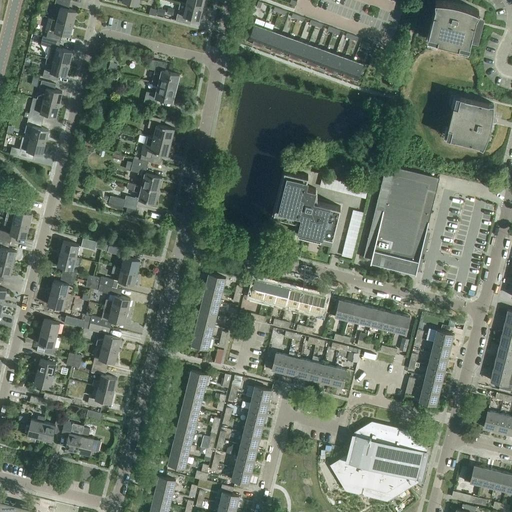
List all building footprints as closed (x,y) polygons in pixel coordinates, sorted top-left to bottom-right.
[(60,8),(57,19),(73,23),(76,11),(68,9),(70,2),(62,0),(55,0),(54,7),(60,8)] [(458,48),(466,50),(466,51),(467,52),(469,43),(476,45),(481,23),(475,21),(477,14),(479,10),(476,9),(473,8),(469,6),(463,4),(460,3),(457,2),(452,1),(449,1),(446,0),(444,0),(435,0),(435,4),(428,33),(438,36),(437,40),(448,43),(449,38),(458,41),(457,45),(459,45),(458,48)] [(202,8),(186,4),(180,2),(178,9),(185,10),(183,15),(177,13),(176,21),(190,24),(191,18),(199,20),(202,8)] [(48,29),(46,37),(60,41),(62,34),(70,36),(73,23),(57,19),(49,17),(46,29),(48,29)] [(254,25),(248,41),(257,44),(263,28),(254,25)] [(263,28),(257,44),(266,47),(272,31),(263,28)] [(272,31),(266,47),(275,51),(281,35),(272,31)] [(281,35),(275,51),(284,54),(290,38),(281,35)] [(45,57),(47,58),(69,64),(72,51),(59,48),(60,41),(46,37),(44,45),(47,46),(45,57)] [(290,38),(284,54),(293,57),(299,41),(290,38)] [(299,41),(293,57),(302,61),(308,44),(299,41)] [(308,44),(302,61),(311,64),(317,48),(308,44)] [(317,48),(311,64),(320,67),(326,51),(317,48)] [(326,51),(320,67),(329,71),(335,54),(326,51)] [(335,54),(329,71),(338,74),(344,58),(335,54)] [(69,64),(47,58),(45,63),(52,64),(50,71),(44,69),(43,76),(57,80),(58,74),(66,76),(69,64)] [(116,72),(118,64),(113,63),(114,59),(111,58),(108,70),(116,72)] [(344,58),(338,74),(347,77),(353,61),(344,58)] [(152,82),(158,84),(176,88),(180,74),(165,70),(167,63),(157,61),(152,82)] [(353,61),(347,77),(356,81),(362,64),(353,61)] [(107,78),(116,81),(118,75),(108,72),(107,78)] [(33,97),(33,98),(59,104),(62,92),(54,90),(56,84),(42,80),(40,87),(46,89),(45,94),(38,96),(38,95),(37,98),(33,97)] [(176,88),(158,84),(156,94),(146,91),(143,103),(156,106),(158,98),(173,102),(176,88)] [(452,128),(450,137),(479,145),(483,147),(485,143),(486,140),(487,137),(488,134),(489,131),(491,127),(491,124),(492,121),(492,118),(493,114),(493,110),(493,107),(494,104),(489,104),(452,94),(451,96),(452,96),(450,104),(453,105),(453,106),(457,107),(455,117),(451,116),(448,127),(452,128)] [(28,117),(42,121),(44,114),(56,117),(59,104),(33,98),(29,113),(25,112),(24,116),(28,117)] [(93,120),(106,124),(108,117),(95,114),(93,120)] [(155,129),(154,137),(171,142),(174,128),(160,125),(161,119),(150,116),(148,127),(155,129)] [(28,117),(23,136),(45,142),(49,130),(41,128),(42,121),(28,117)] [(45,142),(23,136),(19,156),(33,160),(35,153),(42,154),(45,142)] [(171,142),(154,137),(147,136),(145,143),(144,143),(141,154),(151,157),(153,151),(168,155),(171,142)] [(143,178),(142,185),(159,190),(162,177),(145,173),(148,162),(134,158),(131,171),(138,172),(137,177),(143,178)] [(290,170),(290,167),(284,166),(272,217),(278,218),(278,215),(301,221),(298,233),(332,241),(340,206),(313,199),(314,193),(309,191),(310,188),(316,189),(316,188),(305,186),(308,175),(290,170)] [(371,259),(416,271),(421,252),(439,177),(394,166),(393,171),(385,169),(363,256),(371,258),(371,259)] [(322,175),(320,186),(366,195),(369,185),(322,175)] [(159,190),(142,185),(128,182),(127,188),(133,189),(132,191),(140,193),(138,199),(155,203),(159,190)] [(109,202),(123,206),(125,199),(110,196),(109,202)] [(32,213),(24,211),(26,205),(11,202),(10,207),(8,207),(5,219),(8,220),(13,221),(29,225),(32,213)] [(342,254),(353,257),(364,210),(353,208),(342,254)] [(0,230),(0,238),(10,241),(12,234),(26,238),(29,225),(13,221),(8,220),(5,219),(4,224),(11,226),(10,232),(0,230)] [(0,259),(13,263),(16,250),(9,248),(10,241),(0,238),(0,259)] [(94,247),(101,249),(103,243),(83,238),(81,247),(93,250),(94,247)] [(63,241),(60,253),(76,257),(79,245),(63,241)] [(124,256),(121,268),(137,272),(140,260),(133,258),(134,251),(122,248),(120,255),(124,256)] [(63,267),(62,274),(75,278),(77,270),(73,269),(75,263),(80,265),(82,258),(76,257),(60,253),(57,266),(63,267)] [(0,280),(1,280),(2,281),(4,274),(10,275),(13,263),(0,259),(0,280)] [(121,268),(114,266),(112,273),(119,275),(118,281),(134,285),(137,272),(121,268)] [(54,279),(50,292),(66,296),(70,284),(73,285),(75,278),(62,274),(60,281),(54,279)] [(209,274),(206,285),(223,290),(226,278),(209,274)] [(95,276),(93,282),(112,287),(114,279),(102,276),(101,278),(95,276)] [(251,295),(263,298),(267,281),(255,278),(251,295)] [(263,298),(275,301),(279,284),(267,281),(263,298)] [(93,282),(92,288),(98,289),(98,291),(112,294),(114,287),(112,287),(93,282)] [(275,301),(286,304),(291,287),(279,284),(275,301)] [(206,285),(203,297),(220,301),(223,290),(206,285)] [(286,304),(298,307),(302,290),(291,287),(286,304)] [(298,307),(310,310),(314,293),(302,290),(298,307)] [(66,296),(50,292),(47,304),(63,308),(66,296)] [(314,293),(310,310),(322,313),(326,296),(314,293)] [(106,299),(104,305),(127,311),(130,299),(114,295),(113,301),(106,299)] [(203,297),(200,309),(217,313),(220,301),(203,297)] [(335,316),(347,319),(351,302),(339,299),(335,316)] [(347,319),(359,322),(363,305),(351,302),(347,319)] [(250,319),(257,320),(259,315),(251,313),(242,304),(239,316),(250,319)] [(127,311),(104,305),(103,312),(110,314),(108,320),(112,321),(124,323),(127,311)] [(359,322),(370,325),(375,308),(363,305),(359,322)] [(370,325),(382,328),(386,311),(375,308),(370,325)] [(200,309),(197,320),(214,325),(217,313),(200,309)] [(66,316),(77,319),(84,321),(85,315),(67,310),(66,316)] [(382,328),(394,331),(398,314),(386,311),(382,328)] [(398,314),(394,331),(406,334),(410,317),(398,314)] [(85,315),(84,321),(102,325),(103,318),(92,315),(92,316),(85,315)] [(44,318),(41,331),(57,335),(60,322),(44,318)] [(197,320),(194,332),(211,336),(214,325),(197,320)] [(84,321),(82,327),(89,328),(88,330),(100,332),(102,325),(84,321)] [(511,323),(505,322),(502,333),(511,335),(511,323)] [(437,330),(434,342),(451,346),(454,334),(451,333),(437,330)] [(57,335),(41,331),(38,343),(45,345),(44,352),(56,355),(58,348),(54,347),(57,335)] [(211,336),(194,332),(191,344),(208,348),(211,336)] [(98,340),(97,345),(118,350),(121,337),(105,333),(103,340),(98,340)] [(511,335),(502,333),(499,345),(511,348),(511,335)] [(400,350),(406,351),(409,339),(402,338),(400,350)] [(434,342),(431,353),(448,358),(451,346),(434,342)] [(340,344),(339,350),(338,355),(345,356),(347,351),(349,351),(347,360),(357,362),(361,349),(340,344)] [(94,357),(93,364),(107,368),(108,361),(115,362),(118,350),(97,345),(99,345),(98,350),(100,352),(99,358),(94,357)] [(511,348),(499,345),(496,357),(511,360),(511,348)] [(272,370),(284,372),(288,355),(276,352),(272,369),(273,369),(272,370)] [(431,353),(428,365),(445,369),(448,358),(431,353)] [(284,372),(296,375),(300,358),(288,355),(284,372)] [(511,360),(496,357),(494,368),(511,372),(511,366),(511,360)] [(296,375),(307,378),(311,361),(300,358),(296,375)] [(40,359),(37,371),(53,375),(56,363),(40,359)] [(307,378),(319,381),(323,364),(311,361),(307,378)] [(98,386),(114,390),(117,378),(105,375),(107,368),(93,364),(91,372),(101,374),(99,380),(94,380),(93,380),(92,385),(98,386)] [(319,381),(330,384),(335,367),(323,364),(319,381)] [(428,365),(425,377),(442,381),(445,369),(428,365)] [(335,367),(330,384),(343,387),(343,384),(347,370),(335,367)] [(511,373),(510,373),(511,372),(494,368),(491,380),(500,383),(499,388),(511,391),(511,386),(511,373)] [(191,370),(188,382),(205,386),(208,374),(191,370)] [(53,375),(37,371),(34,384),(50,388),(53,375)] [(233,381),(243,384),(245,377),(235,374),(233,381)] [(425,377),(422,388),(439,393),(442,381),(425,377)] [(188,382),(185,393),(202,397),(205,386),(188,382)] [(255,385),(252,397),(269,402),(272,389),(269,389),(255,385)] [(114,390),(98,386),(95,399),(89,397),(87,403),(102,407),(103,401),(111,403),(114,390)] [(439,393),(422,388),(419,400),(436,405),(436,404),(437,404),(439,393)] [(45,392),(43,398),(49,400),(63,403),(65,397),(45,392)] [(185,393),(182,405),(199,409),(202,397),(185,393)] [(49,400),(43,398),(31,395),(30,402),(47,406),(49,400)] [(252,397),(249,409),(266,413),(269,402),(252,397)] [(182,405),(180,417),(197,421),(199,409),(182,405)] [(86,416),(100,419),(102,413),(88,409),(86,416)] [(249,409),(246,421),(263,425),(266,413),(249,409)] [(484,427),(496,430),(500,413),(488,410),(484,427)] [(496,430),(507,433),(511,416),(500,413),(496,430)] [(40,438),(43,422),(45,417),(39,415),(37,420),(31,418),(30,425),(27,435),(40,438)] [(27,424),(28,418),(20,416),(19,422),(27,424)] [(180,417),(177,428),(194,432),(197,421),(180,417)] [(54,433),(61,435),(64,420),(56,418),(55,424),(43,422),(40,438),(52,441),(54,433)] [(65,448),(77,451),(81,435),(70,432),(73,422),(64,420),(61,435),(68,436),(65,448)] [(246,421),(243,432),(260,437),(263,425),(246,421)] [(332,465),(347,489),(353,486),(382,493),(386,499),(415,482),(418,480),(415,473),(419,455),(426,451),(419,440),(410,437),(397,434),(398,432),(378,427),(374,421),(356,432),(351,454),(332,465)] [(81,435),(77,451),(90,454),(91,449),(98,451),(100,440),(94,439),(94,438),(88,437),(90,428),(84,427),(82,435),(81,435)] [(177,428),(174,440),(191,444),(194,432),(177,428)] [(243,432),(240,444),(258,448),(260,437),(243,432)] [(174,440),(171,451),(188,456),(191,444),(174,440)] [(240,444),(237,456),(255,460),(258,448),(240,444)] [(188,456),(171,451),(168,463),(185,468),(188,456)] [(237,456),(235,467),(252,471),(255,460),(237,456)] [(195,477),(207,480),(208,473),(207,473),(209,465),(203,464),(201,471),(197,470),(195,477)] [(464,480),(482,485),(486,468),(474,465),(473,469),(467,467),(464,480)] [(252,471),(235,467),(232,479),(249,483),(252,471)] [(482,485),(494,488),(498,471),(486,468),(482,485)] [(494,488),(505,490),(510,473),(498,471),(494,488)] [(159,476),(156,487),(173,492),(176,480),(159,476)] [(222,492),(219,503),(237,507),(240,495),(237,495),(236,495),(232,494),(234,487),(222,484),(220,491),(222,492)] [(156,487),(153,499),(170,503),(173,492),(156,487)] [(462,493),(461,499),(470,501),(471,496),(462,493)] [(0,511),(34,511),(35,508),(13,502),(0,499),(0,511)] [(153,499),(150,511),(154,511),(167,511),(170,503),(153,499)] [(219,503),(217,511),(235,511),(237,507),(219,503)]
